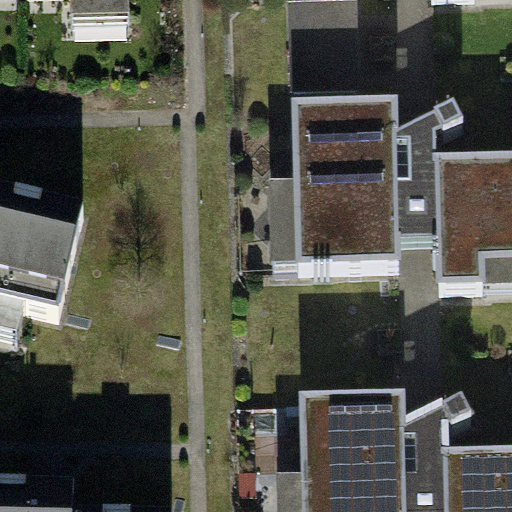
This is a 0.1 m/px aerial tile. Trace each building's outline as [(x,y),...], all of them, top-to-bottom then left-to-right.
[(458,0),(459,14),(509,12),(508,0),(458,0)] [(368,91),(369,3),(299,2),(298,90),(368,91)] [(424,114),(318,119),(324,288),(431,284),(424,114)] [(35,181),(0,171),(0,300),(89,323),(114,229),(28,207),(35,181)] [(511,174),(464,176),(468,307),(511,305),(511,174)] [(437,511),(432,410),(329,415),(333,511),(437,511)] [(511,511),(511,473),(476,474),(477,511),(511,511)] [(116,511),(117,502),(0,498),(0,511),(116,511)]
